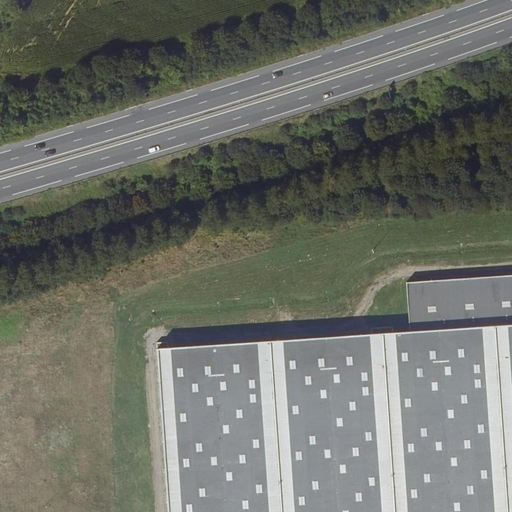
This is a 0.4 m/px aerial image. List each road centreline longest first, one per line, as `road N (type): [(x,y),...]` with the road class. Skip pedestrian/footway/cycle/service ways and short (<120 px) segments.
road 1 (trunk): [(0,189),(511,26)]
road 2 (trunk): [(509,0),(0,162)]
